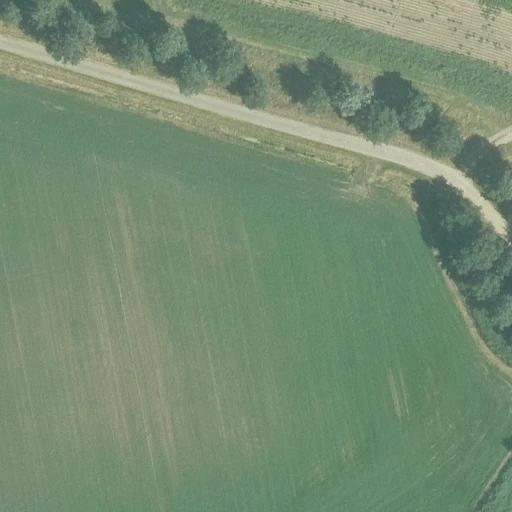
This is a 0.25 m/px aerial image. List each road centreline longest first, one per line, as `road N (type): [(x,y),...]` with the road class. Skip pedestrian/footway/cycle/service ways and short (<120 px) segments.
road 1 (unclassified): [(511,251),(445,174),(0,47)]
road 2 (track): [(482,146),(475,107),(416,74),(128,0)]
